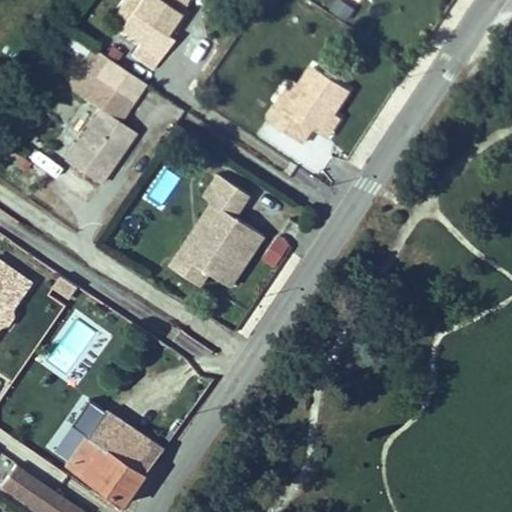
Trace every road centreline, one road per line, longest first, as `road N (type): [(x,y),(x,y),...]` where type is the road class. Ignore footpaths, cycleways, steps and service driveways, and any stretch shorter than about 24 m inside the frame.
road 1 (tertiary): [(494,0),(155,511)]
road 2 (unknown): [(0,195),(249,370)]
